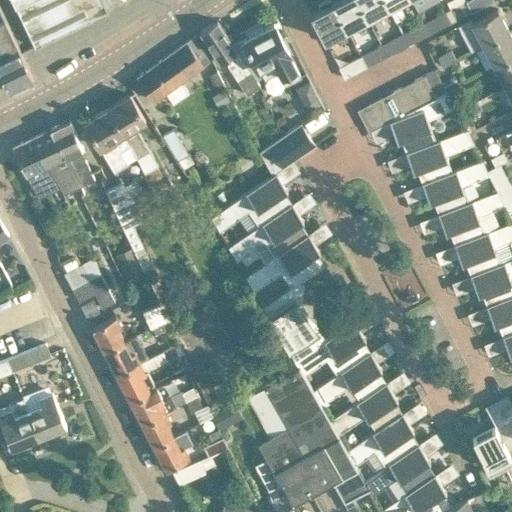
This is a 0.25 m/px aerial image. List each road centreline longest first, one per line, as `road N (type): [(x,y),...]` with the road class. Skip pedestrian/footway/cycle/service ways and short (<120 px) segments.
road 1 (residential): [(157,496),(0,183)]
road 2 (residential): [(359,142),(481,374),(476,393),(444,404)]
road 3 (residential): [(444,404),(325,187),(327,164),(359,142)]
road 4 (tertiary): [(199,5),(0,122)]
road 5 (residential): [(285,0),(359,142)]
road 6 (residential): [(0,507),(38,490),(120,511)]
